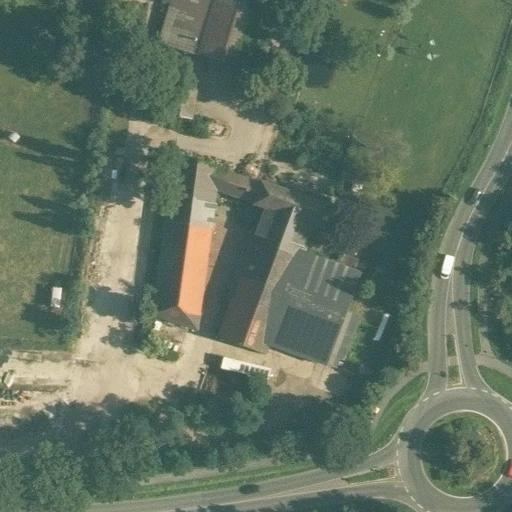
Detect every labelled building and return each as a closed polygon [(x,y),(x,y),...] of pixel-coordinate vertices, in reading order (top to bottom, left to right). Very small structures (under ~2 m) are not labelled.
[(265,0),(173,0),(160,44),(244,70),(265,0)] [(191,119),(197,83),(170,78),(162,114),(191,119)] [(208,249),(217,191),(219,170),(174,154),(162,242),(208,249)] [(255,205),(262,185),(234,175),(219,170),(217,191),(230,196),(255,205)] [(46,192),(71,192),(71,180),(46,180),(46,192)] [(255,205),(265,208),(314,225),(320,227),(327,207),(262,185),(255,205)] [(314,225),(265,208),(255,237),(303,255),(305,253),(314,225)] [(303,255),(255,237),(218,338),(266,356),(270,346),(303,255)] [(208,249),(162,242),(152,315),(197,331),(208,249)] [(303,255),(270,346),(326,367),(361,274),(305,253),(303,255)]
